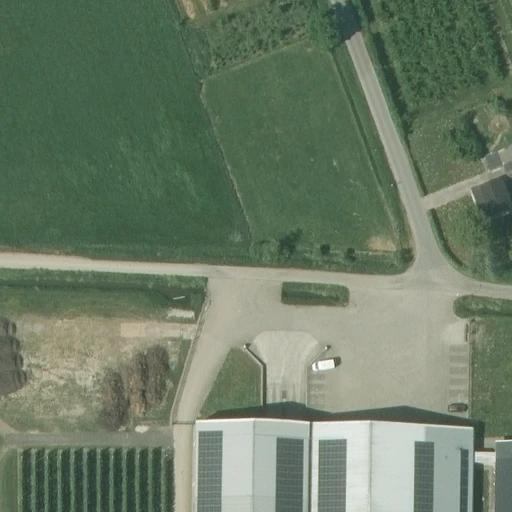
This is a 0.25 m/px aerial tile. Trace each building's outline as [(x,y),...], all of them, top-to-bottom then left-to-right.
[(511,149),(485,160),(490,175),(504,170),(507,178),(511,176),(511,149)] [(477,205),(483,220),(490,218),(511,210),(511,209),(502,181),(479,189),(482,196),(476,198),(478,205),(477,205)] [(406,350),(405,404),(418,404),(419,350),(406,350)] [(468,383),(469,351),(438,350),(436,409),(473,410),(474,383),(468,383)] [(470,511),(472,430),(194,426),(193,511),(470,511)] [(511,511),(511,465),(495,465),(494,511),(511,511)]
